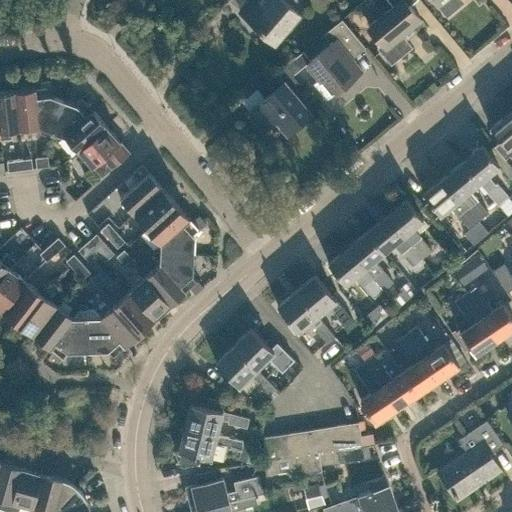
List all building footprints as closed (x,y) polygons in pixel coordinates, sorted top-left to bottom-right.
[(250,0),(240,11),(275,41),(299,13),(283,0),(250,0)] [(390,0),(393,4),(368,25),(382,42),(380,44),(391,58),(409,43),(404,37),(413,30),(411,28),(421,20),(404,0),(390,0)] [(436,0),(447,13),(461,1),(460,0),(436,0)] [(330,43),(306,63),(319,79),(323,77),(335,91),(361,70),(346,51),(359,40),(342,18),(323,34),(330,43)] [(286,64),(294,73),(301,67),(293,58),(286,64)] [(265,96),(248,111),(263,129),(275,118),(286,131),(309,112),(289,87),(297,80),(293,74),(294,73),(286,64),(258,87),(265,96)] [(51,85),(34,87),(39,125),(52,130),(63,98),(52,94),(51,85)] [(19,127),(39,125),(34,87),(14,90),(19,127)] [(0,91),(0,137),(0,138),(12,137),(11,128),(19,127),(14,90),(0,91)] [(63,134),(92,109),(81,97),(74,103),(63,98),(52,130),(63,134)] [(105,124),(92,109),(63,134),(77,150),(105,124)] [(511,113),(509,110),(490,126),(507,147),(511,142),(511,113)] [(105,124),(77,150),(91,165),(92,165),(101,176),(129,150),(105,124)] [(486,190),(489,193),(497,203),(508,195),(497,181),(495,183),(486,173),(498,164),(481,144),(461,160),(478,180),(479,181),(486,190)] [(47,155),(35,157),(36,166),(48,165),(47,155)] [(19,158),(20,168),(31,167),(30,157),(19,158)] [(20,168),(19,158),(6,160),(8,170),(20,168)] [(468,188),(476,182),(478,180),(461,160),(442,176),(478,219),(488,211),(468,188)] [(119,196),(133,212),(161,186),(141,163),(132,172),(138,179),(119,196)] [(478,219),(442,176),(422,192),(439,212),(449,204),(469,228),(478,219)] [(478,180),(476,182),(484,192),(486,190),(479,181),(478,180)] [(175,201),(161,186),(133,212),(147,227),(175,201)] [(404,197),(385,213),(421,257),(432,249),(413,226),(422,218),(404,197)] [(188,216),(175,201),(147,227),(160,242),(188,216)] [(366,229),(383,250),(393,242),(412,265),(421,257),(385,213),(366,229)] [(199,214),(192,220),(199,228),(205,221),(199,214)] [(192,220),(188,216),(160,242),(160,252),(193,253),(194,232),(199,228),(192,220)] [(478,219),(469,228),(463,232),(473,244),(488,232),(478,219)] [(108,237),(115,230),(107,222),(100,228),(108,237)] [(347,245),(383,289),(393,281),(374,258),(383,250),(366,229),(347,245)] [(123,240),(115,230),(108,237),(116,246),(123,240)] [(95,232),(86,240),(92,248),(104,261),(113,252),(95,232)] [(57,236),(48,244),(55,251),(64,243),(57,236)] [(92,248),(86,240),(77,249),(84,256),(92,248)] [(55,251),(48,244),(39,253),(46,260),(55,251)] [(383,289),(347,245),(327,261),(345,282),(346,281),(354,292),(363,284),(384,310),(392,302),(382,290),(383,289)] [(123,248),(115,255),(124,265),(132,258),(123,248)] [(0,277),(13,261),(15,259),(6,251),(0,258),(0,277)] [(191,275),(193,253),(160,252),(159,261),(185,289),(189,286),(196,279),(191,275)] [(65,259),(74,268),(81,262),(73,253),(65,259)] [(16,259),(13,261),(0,277),(0,307),(1,308),(25,278),(10,266),(16,259)] [(185,289),(159,261),(144,274),(170,303),(185,289)] [(81,262),(74,268),(82,278),(89,271),(81,262)] [(492,270),(496,275),(506,290),(511,286),(511,275),(503,262),(492,270)] [(465,263),(455,270),(463,282),(473,275),(465,263)] [(97,271),(90,278),(99,287),(106,281),(97,271)] [(314,272),(295,288),(317,314),(329,303),(334,310),(332,311),(345,326),(355,318),(361,325),(366,321),(352,304),(345,310),(314,272)] [(154,317),(170,303),(144,274),(129,288),(154,317)] [(41,290),(25,278),(1,308),(17,321),(41,290)] [(196,279),(189,286),(194,293),(202,286),(196,279)] [(398,305),(417,289),(409,279),(399,287),(402,291),(392,299),(398,305)] [(464,291),(496,338),(511,326),(511,316),(502,301),(492,308),(475,284),(464,291)] [(139,330),(154,317),(129,288),(114,302),(139,330)] [(317,314),(295,288),(276,304),(297,329),(311,318),(316,325),(314,327),(326,342),(334,335),(317,314)] [(17,321),(34,334),(57,303),(41,290),(17,321)] [(496,338),(464,291),(454,298),(470,323),(460,330),(475,352),(496,338)] [(58,303),(34,334),(49,346),(73,315),(67,311),(71,306),(62,298),(58,303)] [(124,344),(139,330),(114,302),(99,315),(124,344)] [(69,349),(87,349),(86,315),(73,315),(49,346),(63,356),(69,349)] [(86,315),(87,349),(106,348),(112,355),(124,344),(99,315),(86,315)] [(416,324),(405,331),(437,378),(458,363),(443,341),(433,348),(416,324)] [(233,343),(256,367),(268,355),(274,361),(272,363),(285,376),(298,364),(291,356),(285,361),(250,326),(233,343)] [(417,392),(437,378),(405,331),(395,338),(411,363),(401,370),(417,392)] [(367,340),(356,348),(364,358),(374,350),(367,340)] [(276,386),(256,367),(233,343),(215,360),(239,384),(251,372),(256,378),(254,380),(268,394),(276,386)] [(417,392),(401,370),(391,377),(375,352),(364,359),(396,406),(417,392)] [(396,406),(364,359),(354,367),(370,391),(360,398),(375,420),(396,406)] [(217,433),(221,417),(229,419),(228,421),(247,426),(249,416),(223,410),(225,400),(210,397),(207,406),(190,402),(184,425),(217,433)] [(467,452),(439,470),(456,495),(498,466),(489,453),(503,443),(487,418),(457,438),(467,452)] [(347,423),(351,447),(363,445),(359,421),(347,423)] [(351,447),(347,423),(335,425),(339,449),(351,447)] [(217,433),(184,425),(179,449),(180,449),(181,463),(198,462),(200,454),(211,457),(215,440),(223,442),(222,445),(241,449),(244,439),(217,433)] [(339,449),(335,425),(323,427),(327,451),(339,449)] [(327,451),(323,427),(311,429),(314,452),(327,451)] [(314,452),(311,429),(298,431),(302,454),(314,452)] [(298,431),(286,433),(290,456),(302,454),(298,431)] [(279,458),(290,456),(286,433),(275,434),(279,458)] [(263,436),(267,460),(279,458),(275,434),(263,436)] [(246,443),(242,459),(253,462),(257,446),(246,443)] [(365,456),(363,445),(351,447),(338,449),(340,460),(365,456)] [(319,452),(290,456),(279,458),(267,460),(270,472),(291,469),(292,473),(322,469),(319,452)] [(9,509),(21,465),(0,460),(0,461),(0,496),(5,498),(3,507),(9,509)] [(42,471),(21,465),(9,509),(18,511),(21,503),(32,506),(42,471)] [(53,511),(77,486),(74,483),(67,478),(42,471),(32,506),(53,511)] [(191,483),(185,485),(189,501),(195,500),(197,507),(255,493),(264,491),(259,474),(234,480),(236,488),(226,490),(222,475),(191,483)] [(358,493),(322,506),(324,511),(378,511),(397,505),(388,482),(387,483),(384,474),(367,480),(370,489),(358,493)] [(317,482),(303,485),(308,506),(324,502),(317,482)] [(79,488),(77,486),(53,511),(90,511),(86,499),(82,492),(79,488)] [(258,503),(255,493),(197,507),(198,511),(230,511),(230,509),(258,503)]
